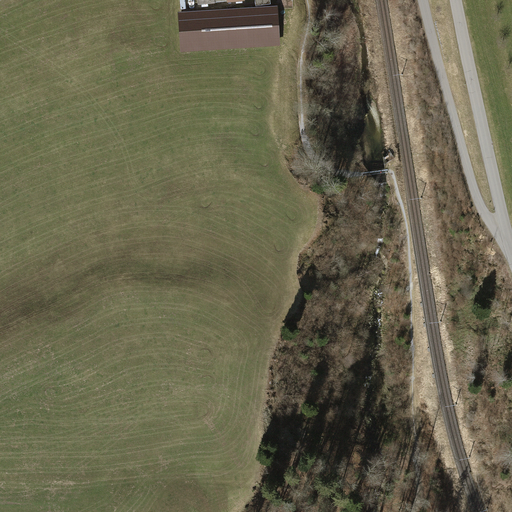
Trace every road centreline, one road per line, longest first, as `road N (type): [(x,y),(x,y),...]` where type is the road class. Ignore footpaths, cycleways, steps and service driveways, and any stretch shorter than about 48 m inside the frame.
road 1 (unclassified): [(422,0),(480,207),(510,249)]
road 2 (unclassified): [(456,0),(510,249)]
